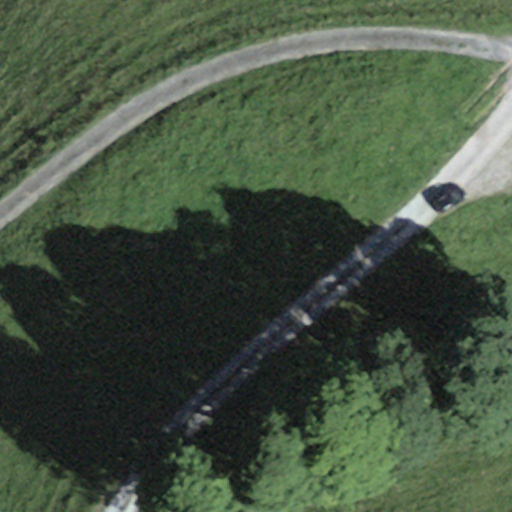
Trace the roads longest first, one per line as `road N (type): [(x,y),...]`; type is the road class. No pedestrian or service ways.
road 1 (track): [(0,222),(247,54),(373,36),(511,55)]
road 2 (unclassified): [(511,123),(446,209),(186,441),(126,511)]
